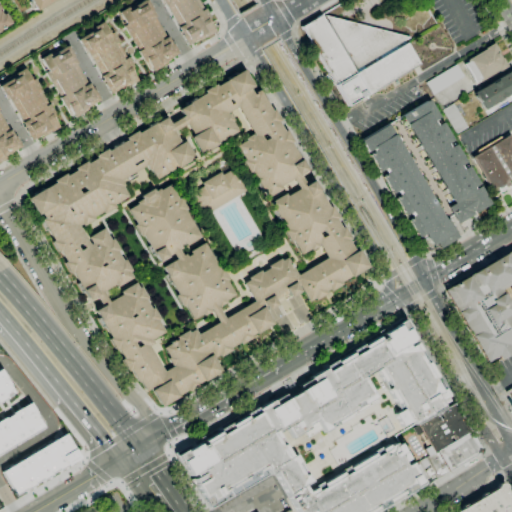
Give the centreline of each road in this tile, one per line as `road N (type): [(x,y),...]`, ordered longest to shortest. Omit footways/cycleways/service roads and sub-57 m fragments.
road 1 (secondary): [(243,36),(405,292)]
road 2 (residential): [(243,36),(0,185)]
road 3 (secondary): [(426,280),(293,46)]
road 4 (primary): [(133,454),(128,432),(0,279)]
road 5 (tertiary): [(507,454),(505,427),(426,280)]
road 6 (tertiary): [(507,454),(478,421),(405,292)]
road 7 (residential): [(80,332),(0,199)]
road 8 (secondary): [(405,292),(277,366)]
road 9 (residential): [(133,454),(141,409),(80,332)]
road 10 (primary): [(0,311),(80,411)]
